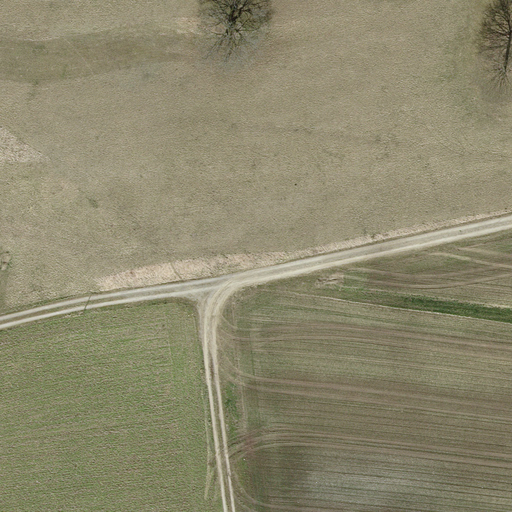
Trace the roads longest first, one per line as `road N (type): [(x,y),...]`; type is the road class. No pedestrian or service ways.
road 1 (track): [(511,220),(201,287)]
road 2 (track): [(201,287),(228,511)]
road 3 (track): [(201,287),(106,295),(0,323)]
